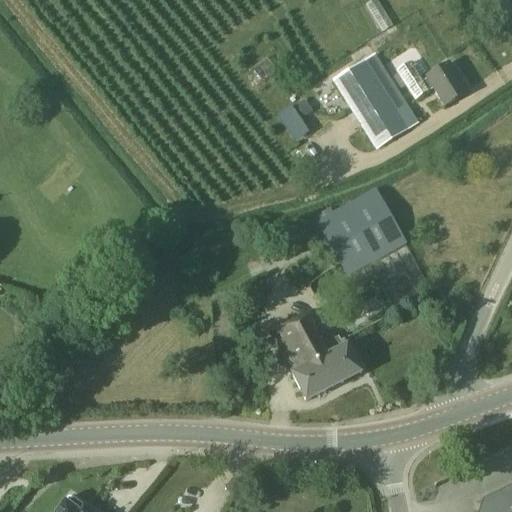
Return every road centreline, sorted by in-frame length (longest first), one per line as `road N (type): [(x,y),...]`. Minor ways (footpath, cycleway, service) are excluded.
road 1 (secondary): [(387,440),(0,440)]
road 2 (unclassified): [(461,414),(464,356),(511,256)]
